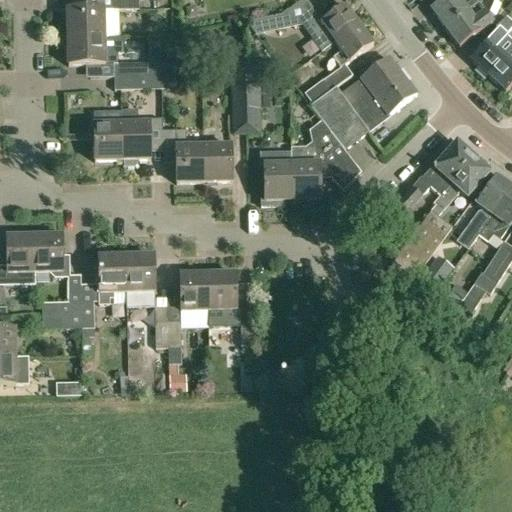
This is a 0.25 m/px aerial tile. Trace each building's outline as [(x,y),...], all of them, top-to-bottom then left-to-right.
[(67,12),(67,40),(104,39),(103,11),(112,10),(112,12),(139,11),(138,0),(85,0),(86,11),(67,12)] [(322,54),(335,45),(358,28),(344,8),(321,25),(303,0),(302,0),(282,15),(244,22),(254,35),(302,26),(322,54)] [(445,0),(430,12),(445,31),(468,14),(478,6),(473,0),(445,0)] [(478,6),(468,14),(445,31),(459,50),(492,25),(478,6)] [(470,63),(488,79),(505,60),(511,52),(511,43),(507,39),(505,38),(511,30),(511,23),(508,20),(507,19),(499,26),(492,33),(495,36),(470,63)] [(335,90),(336,89),(352,78),(345,68),(373,48),(358,28),(335,45),(341,54),(332,60),(340,70),(304,96),(312,107),(335,90)] [(148,64),(116,65),(116,54),(123,54),(123,38),(104,39),(67,40),(68,68),(113,66),(114,79),(149,79),(148,64)] [(237,40),(218,41),(219,62),(237,62),(237,40)] [(511,87),(511,52),(505,60),(488,79),(505,95),(511,87)] [(385,122),(388,119),(417,98),(389,61),(361,83),(362,84),(342,98),(336,89),(335,90),(368,135),(385,122)] [(160,64),(161,91),(174,91),(173,63),(160,64)] [(148,64),(149,79),(149,91),(161,91),(160,64),(148,64)] [(149,91),(149,79),(114,79),(114,92),(149,91)] [(246,111),(246,84),(232,84),(233,135),(247,135),(246,111)] [(246,111),(247,135),(258,135),(258,84),(246,84),(246,111)] [(310,109),(323,126),(343,153),(368,135),(335,90),(312,107),(310,109)] [(121,115),(121,127),(122,163),(124,163),(124,166),(126,169),(133,169),(136,166),(136,163),(149,162),(149,155),(149,126),(148,126),(137,126),(137,113),(121,113),(121,115)] [(93,127),(94,163),(122,163),(121,127),(121,115),(106,115),(106,127),(93,127)] [(305,154),(290,154),(292,203),(319,203),(319,181),(331,181),(331,183),(342,194),(361,176),(343,153),(323,126),(313,134),(315,146),(305,154)] [(176,186),(204,185),(203,148),(189,149),(189,145),(186,145),(185,134),(175,134),(176,186)] [(431,189),(441,198),(477,160),(459,144),(446,159),(444,157),(422,181),(421,180),(397,208),(407,217),(431,189)] [(231,148),(203,148),(204,185),(232,185),(231,148)] [(284,204),(292,203),(290,154),(259,155),(259,169),(263,169),(263,190),(259,190),(260,209),(284,209),(284,204)] [(489,176),(491,174),(477,160),(441,198),(434,206),(437,208),(387,273),(409,289),(422,271),(453,231),(438,221),(461,195),(467,200),(489,176)] [(485,230),(511,193),(511,188),(504,183),(502,186),(495,181),(476,208),(485,214),(477,214),(455,245),(468,254),(470,251),(481,237),(485,230)] [(511,193),(485,230),(481,237),(488,242),(492,237),(500,243),(511,226),(511,193)] [(382,205),(365,222),(376,232),(392,215),(382,205)] [(62,266),(62,259),(62,239),(60,239),(60,235),(40,235),(40,239),(34,239),(34,275),(49,275),(54,280),(67,280),(70,280),(70,279),(69,266),(62,266)] [(35,288),(34,275),(34,239),(5,240),(6,268),(0,268),(0,288),(18,288),(35,288)] [(511,251),(504,246),(501,251),(483,279),(478,276),(468,292),(465,297),(456,311),(469,320),(484,296),(490,300),(511,266),(511,251)] [(113,296),(127,295),(126,259),(99,260),(99,263),(95,264),(99,272),(99,288),(81,288),(81,306),(94,306),(100,305),(100,308),(110,307),(109,300),(113,300),(113,296)] [(126,259),(127,295),(155,295),(154,259),(126,259)] [(442,283),(428,273),(414,292),(428,302),(442,283)] [(235,276),(208,277),(209,314),(236,313),(235,276)] [(180,315),(209,314),(208,277),(179,278),(180,315)] [(448,324),(451,319),(456,311),(465,297),(451,289),(442,283),(427,303),(439,311),(440,319),(448,324)] [(42,307),(43,320),(70,320),(69,306),(67,306),(42,307)] [(70,333),(82,332),(81,306),(69,306),(70,320),(70,333)] [(94,306),(81,306),(82,332),(95,332),(94,306)] [(241,351),(254,350),(254,317),(241,318),(241,351)] [(43,333),(70,333),(70,320),(43,320),(43,333)] [(180,325),(168,326),(169,352),(180,352),(180,325)] [(155,352),(169,352),(168,326),(154,326),(155,352)] [(15,333),(0,332),(0,361),(16,361),(15,333)] [(169,352),(169,368),(177,368),(181,368),(180,352),(169,352)] [(29,361),(16,361),(0,361),(0,389),(30,389),(29,361)] [(187,378),(170,379),(170,395),(187,395),(187,378)] [(57,401),(84,400),(84,387),(57,388),(57,401)]
